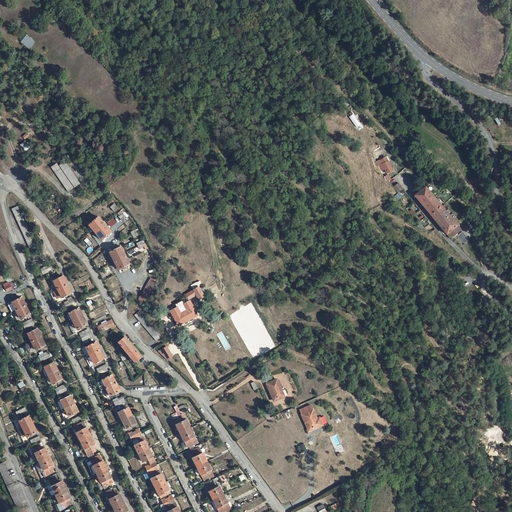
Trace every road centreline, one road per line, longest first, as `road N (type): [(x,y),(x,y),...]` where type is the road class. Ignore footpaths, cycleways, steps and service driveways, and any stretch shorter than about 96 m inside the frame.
road 1 (track): [(199,405),(281,350),(327,367),(401,421),(410,420),(396,367),(405,362),(459,416),(468,413),(404,268),(371,223),(377,214),(401,223),(463,267),(484,272)]
road 2 (residential): [(146,511),(12,240),(5,187)]
road 3 (track): [(496,209),(477,206),(402,153),(245,0)]
road 4 (track): [(294,0),(407,120),(457,154),(477,206)]
road 5 (residential): [(39,214),(82,258),(121,322),(187,390)]
road 6 (residential): [(39,214),(122,390),(145,393)]
road 7 (unclassified): [(424,57),(436,86),(480,124),(495,166),(496,209),(511,232)]
road 8 (residential): [(0,333),(97,511)]
road 9 (residential): [(401,180),(445,239),(511,290)]
road 10 (residential): [(187,390),(281,511)]
road 11 (residential): [(145,393),(200,511)]
